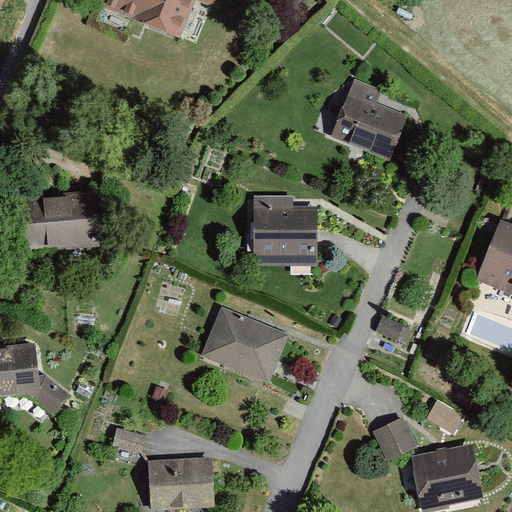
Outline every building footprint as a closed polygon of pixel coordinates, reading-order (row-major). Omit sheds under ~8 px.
[(95,0),(93,6),(173,38),(187,0),(190,0),(209,7),(211,0),(95,0)] [(378,95),(352,85),(330,139),(388,163),(404,123),(372,110),(378,95)] [(87,195),(6,203),(11,255),(92,247),(87,195)] [(288,200),(249,200),(249,267),(313,267),(313,211),(288,211),(288,200)] [(511,233),(497,227),(474,285),(511,300),(511,233)] [(287,337),(217,309),(196,361),(266,389),(287,337)] [(32,347),(0,349),(0,400),(23,398),(46,417),(64,395),(34,371),(32,347)] [(461,421),(433,405),(423,421),(451,438),(461,421)] [(412,448),(399,421),(372,434),(385,461),(412,448)] [(144,439),(114,431),(110,449),(139,457),(144,439)] [(432,511),(481,502),(470,447),(409,459),(419,511),(432,511)] [(209,460),(145,463),(147,511),(210,508),(209,460)]
